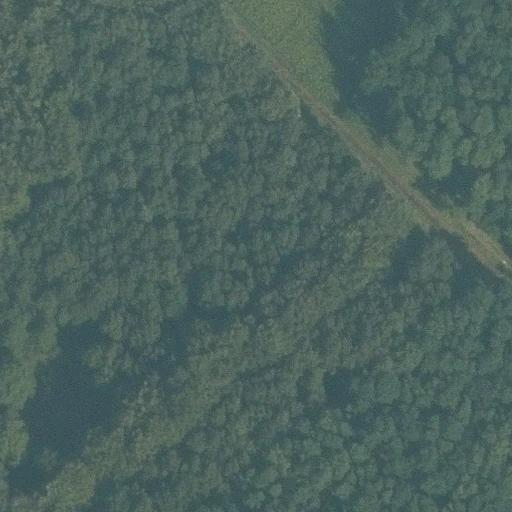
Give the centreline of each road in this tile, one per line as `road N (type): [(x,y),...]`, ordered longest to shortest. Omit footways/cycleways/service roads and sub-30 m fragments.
road 1 (track): [(178,0),(511,319)]
road 2 (track): [(75,511),(374,257),(391,236),(393,207)]
road 3 (track): [(373,135),(502,0)]
